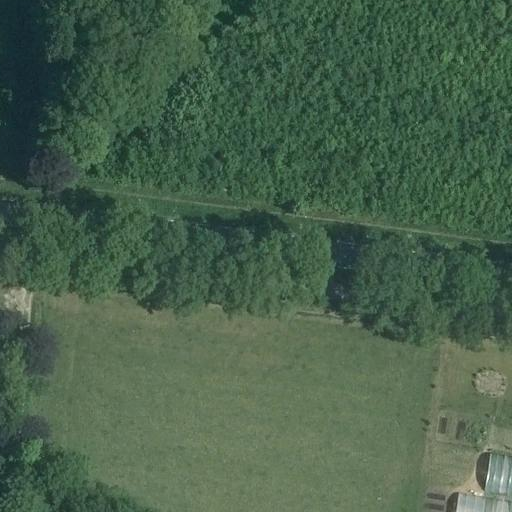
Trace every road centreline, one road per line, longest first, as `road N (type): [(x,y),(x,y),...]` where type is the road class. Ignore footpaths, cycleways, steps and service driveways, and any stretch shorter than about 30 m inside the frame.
road 1 (track): [(6,511),(31,251),(59,218),(69,0)]
road 2 (secondary): [(0,210),(511,278)]
